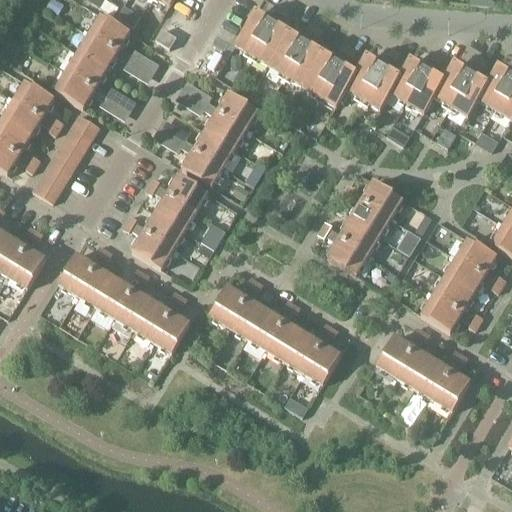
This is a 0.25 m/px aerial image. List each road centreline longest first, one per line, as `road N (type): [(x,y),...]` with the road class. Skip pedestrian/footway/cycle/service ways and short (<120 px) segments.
road 1 (residential): [(82,232),(223,0)]
road 2 (residential): [(511,30),(356,13),(333,0)]
